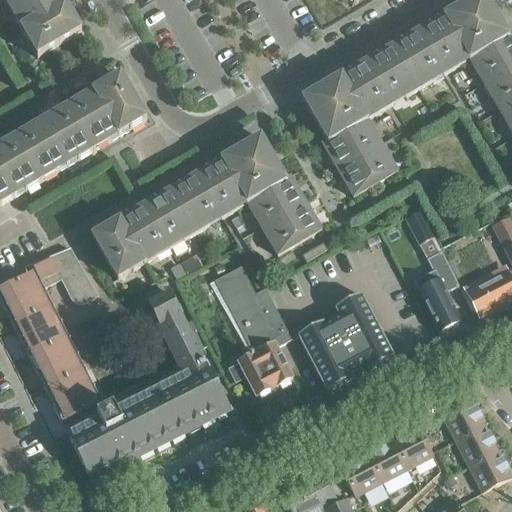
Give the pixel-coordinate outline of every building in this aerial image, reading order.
[(0,0),(0,208),(146,123),(120,79),(110,85),(115,92),(110,95),(106,87),(81,102),(85,110),(58,125),(54,118),(29,132),(33,140),(6,156),(1,148),(0,149),(0,0),(1,0),(7,9),(14,4),(21,16),(14,21),(28,46),(36,41),(39,46),(31,50),(37,60),(81,34),(60,0),(0,0)] [(485,0),(475,0),(457,11),(302,102),(326,144),(321,147),(353,200),(397,174),(367,123),(469,63),(511,136),(511,35),(507,38),(485,0)] [(260,140),(234,155),(91,239),(117,283),(247,207),(277,259),(321,233),(289,179),(285,182),(260,140)] [(504,250),(511,245),(511,221),(510,219),(492,228),(504,250)] [(303,266),(326,253),(322,246),(299,259),(303,266)] [(511,274),(511,249),(502,254),(511,274)] [(70,422),(74,430),(96,419),(92,411),(96,409),(38,295),(59,284),(74,310),(75,310),(75,311),(76,311),(77,311),(78,311),(98,299),(70,252),(34,273),(36,276),(31,279),(30,279),(0,293),(0,304),(61,426),(70,422)] [(445,296),(458,289),(441,255),(426,263),(432,275),(413,284),(439,336),(461,325),(445,296)] [(276,351),(291,343),(287,336),(287,335),(265,292),(255,297),(241,270),(214,284),(250,354),(247,355),(249,359),(237,366),(238,367),(228,373),(235,385),(245,380),(250,390),(249,390),(251,395),(252,394),(255,400),(259,398),(260,400),(269,396),(268,393),(292,381),(276,351)] [(475,314),(479,321),(511,303),(511,283),(507,274),(486,285),(483,280),(459,292),(472,316),(475,314)] [(148,309),(182,375),(203,364),(169,298),(166,300),(161,291),(146,299),(150,307),(148,309)] [(393,361),(360,297),(334,311),(335,312),(287,336),(291,343),(298,339),(327,395),(352,382),(350,377),(365,369),(367,374),(393,361)] [(65,434),(66,435),(91,484),(188,434),(188,432),(195,429),(195,431),(228,414),(203,364),(182,375),(96,419),(74,430),(65,434)] [(454,444),(484,429),(479,419),(480,419),(478,413),(477,412),(476,413),(471,403),(441,419),(454,444)] [(484,429),(454,444),(468,470),(497,454),(492,445),(494,444),(490,438),(489,438),(484,429)] [(391,444),(407,474),(433,460),(417,430),(407,436),(406,435),(399,438),(400,439),(391,444)] [(374,453),(366,457),(381,487),(407,474),(391,444),(381,449),(380,448),(374,451),(374,453)] [(507,470),(506,468),(503,463),(502,464),(497,454),(468,470),(482,497),(511,481),(506,470),(507,470)] [(381,487),(366,457),(356,462),(355,461),(348,465),(349,466),(340,471),(355,500),(381,487)] [(304,486),(305,488),(284,500),(290,511),(312,511),(320,508),(321,511),(351,511),(346,501),(335,507),(332,502),(335,501),(324,479),(313,484),(312,482),(304,486)] [(459,511),(451,502),(439,511),(459,511)]
